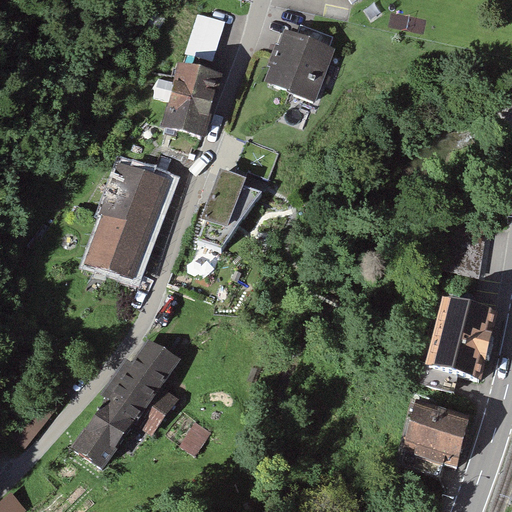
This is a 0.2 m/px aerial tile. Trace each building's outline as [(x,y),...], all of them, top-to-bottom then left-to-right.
[(297,41),(284,36),(266,87),(312,104),(335,40),(302,28),(297,41)] [(223,79),(180,68),(163,136),(206,147),(223,79)] [(279,155),(246,142),(233,180),(220,175),(201,226),(204,228),(197,247),(192,245),(183,272),(210,282),(222,255),(262,197),(244,191),(250,176),(268,184),(279,155)] [(171,184),(124,167),(86,267),(133,285),(171,184)] [(496,319),(447,308),(431,378),(480,389),(496,319)] [(179,365),(148,344),(72,454),(101,474),(136,424),(157,439),(183,403),(163,389),(179,365)] [(471,427),(415,413),(403,458),(459,472),(471,427)] [(21,511),(7,493),(0,499),(0,511),(21,511)]
